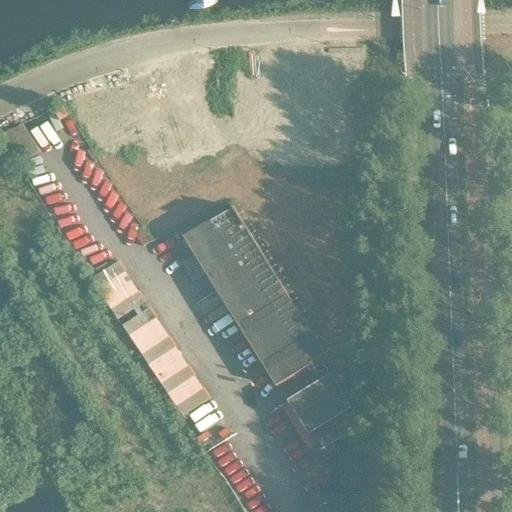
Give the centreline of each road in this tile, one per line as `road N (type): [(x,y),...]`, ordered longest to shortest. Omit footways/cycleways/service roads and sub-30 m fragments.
road 1 (unclassified): [(0,100),(95,60),(168,43),(326,29),(511,27)]
road 2 (secondary): [(443,0),(459,511)]
